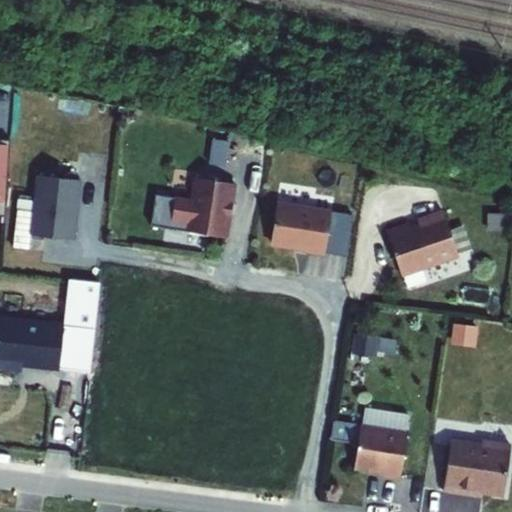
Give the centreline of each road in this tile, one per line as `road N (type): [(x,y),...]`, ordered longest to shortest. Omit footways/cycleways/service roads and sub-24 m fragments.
road 1 (residential): [(299,511),(333,338),(330,305),(309,291),(152,259)]
road 2 (unclassified): [(257,511),(0,478)]
